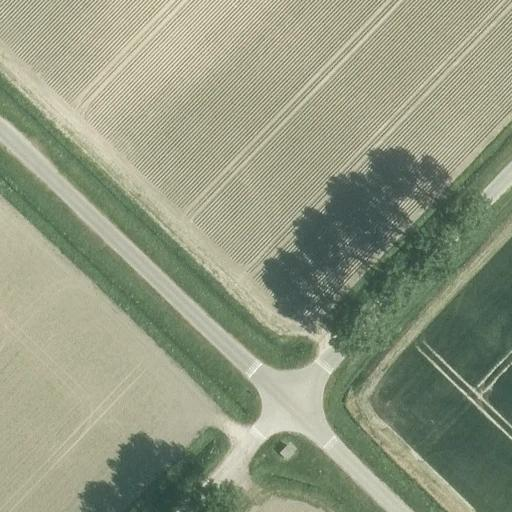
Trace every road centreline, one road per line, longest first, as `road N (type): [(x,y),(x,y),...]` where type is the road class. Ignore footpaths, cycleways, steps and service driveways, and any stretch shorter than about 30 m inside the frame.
road 1 (unclassified): [(286,402),(0,129)]
road 2 (unclassified): [(286,402),(511,172)]
road 3 (unclassified): [(399,511),(286,402)]
road 4 (track): [(182,511),(286,402)]
